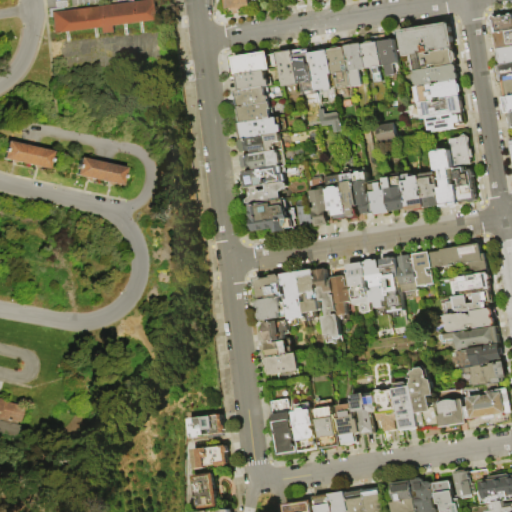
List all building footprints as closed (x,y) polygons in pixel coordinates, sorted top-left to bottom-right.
[(155,0),(50,12),(53,33),(102,27),(103,34),(114,33),(113,26),(158,20),(155,0)] [(225,0),(250,0),(252,7),(238,9),(238,8),(227,10),(225,0)] [(511,13),(511,30),(495,33),(493,21),(492,20),(495,16),(496,17),(511,13)] [(403,57),(400,36),(397,37),(397,32),(451,24),(455,49),(452,50),(436,52),(436,51),(433,51),(433,52),(431,53),(426,53),(422,54),(422,53),(419,53),(419,55),(409,56),(403,57)] [(511,30),(511,46),(498,49),(497,47),(496,45),(495,39),(496,38),(495,33),(511,30)] [(382,66),(378,42),(394,39),(398,64),(393,65),(395,76),(387,77),(385,66),(382,66)] [(382,66),(380,67),(382,82),(374,83),(372,68),(367,69),(363,44),(378,42),(382,66)] [(367,69),(361,70),(363,86),(352,88),(351,83),(346,47),(363,44),(367,69)] [(499,49),(511,46),(511,64),(501,66),(501,64),(498,61),(498,55),(499,53),(499,49)] [(346,47),(351,83),(340,85),(338,74),(332,75),(328,49),(346,47)] [(411,72),(409,56),(419,55),(422,54),(426,53),(427,56),(431,55),(431,53),(433,52),(436,52),(452,50),(452,51),(455,53),(457,60),(454,64),(454,66),(435,69),(435,66),(429,67),(429,69),(414,72),(411,72)] [(277,54),(294,51),(294,55),(299,85),(282,87),(277,54)] [(299,85),(294,55),(310,52),(315,86),(299,88),(299,85)] [(269,71),(266,71),(237,76),(236,76),(233,59),(267,54),(269,71)] [(501,66),(511,64),(511,80),(503,82),(502,82),(499,66),(501,66)] [(454,66),(456,65),(456,66),(457,67),(458,72),(457,73),(457,74),(459,74),(459,80),(458,81),(441,84),(440,82),(433,83),(433,85),(417,88),(414,72),(429,69),(435,69),(454,66)] [(266,71),(267,81),(270,80),(271,87),(266,88),(239,92),(237,76),(266,71)] [(511,96),(505,98),(503,82),(511,80),(511,96)] [(417,88),(433,85),(441,84),(458,81),(459,81),(460,85),(461,86),(462,93),(461,94),(461,97),(445,100),(434,102),(417,104),(414,88),(417,88)] [(239,92),(266,88),(267,97),(269,97),(270,103),(238,108),(235,92),(239,92)] [(461,97),(464,113),(462,113),(445,116),(445,113),(432,115),(432,118),(426,119),(419,120),(417,104),(434,102),(434,104),(445,102),(445,100),(461,97)] [(238,108),(270,103),(271,103),(272,109),(271,110),(272,119),(240,124),(238,108)] [(338,110),(319,112),(320,126),(331,125),(332,132),(340,131),(338,110)] [(426,119),(432,118),(445,116),(462,113),(463,117),(465,116),(466,123),(464,123),(465,128),(434,133),(433,130),(428,131),(426,119)] [(240,124),(272,119),(278,119),(279,126),(282,126),(283,133),(280,133),(280,135),(241,141),(238,125),(240,124)] [(376,140),(395,139),(394,123),(375,124),(376,140)] [(280,135),(281,143),(276,143),(275,145),(275,148),(272,148),(273,151),(252,154),(252,153),(243,154),(239,150),(238,144),(241,141),(280,135)] [(450,141),(459,139),(465,135),(471,139),(469,146),(470,151),(472,151),(474,159),(471,159),(472,165),(454,168),(451,151),(450,141)] [(5,141),(1,159),(47,170),(51,152),(5,141)] [(457,186),(460,206),(443,208),(443,206),(440,193),(440,190),(440,189),(443,188),(441,171),(437,172),(434,154),(451,151),(454,168),(454,170),(451,170),(453,186),(457,186)] [(245,172),(245,168),(242,166),(241,160),(243,158),(242,156),(252,155),(252,156),(278,152),(278,154),(280,154),(281,165),(280,165),(280,167),(279,167),(262,170),(257,171),(245,172)] [(78,157),(74,176),(120,186),(124,168),(78,157)] [(247,189),(246,183),(243,182),(242,176),(245,175),(244,173),(245,172),(257,171),(257,174),(263,173),(262,170),(279,167),(280,175),(282,175),(283,183),(252,188),(247,189)] [(456,170),(466,168),(466,172),(472,171),(473,172),(475,173),(475,177),(474,179),(477,201),(476,202),(475,204),(471,204),(469,203),(461,204),(457,180),(456,181),(455,173),(456,172),(456,170)] [(354,175),(367,173),(369,185),(367,185),(369,195),(371,195),(374,213),(374,214),(363,216),(362,207),(360,207),(359,207),(354,175)] [(354,175),(359,207),(357,207),(358,217),(348,219),(348,218),(341,176),(354,174),(354,175)] [(420,176),(435,174),(436,178),(438,178),(440,189),(440,190),(437,190),(438,194),(440,193),(443,206),(425,209),(423,197),(423,195),(425,195),(424,189),(422,188),(420,177),(420,176)] [(341,176),(348,218),(335,220),(334,212),(331,212),(325,179),(325,178),(341,176)] [(403,183),(407,210),(390,213),(386,191),(385,180),(402,177),(403,183)] [(425,209),(407,212),(407,210),(403,183),(410,182),(410,179),(420,177),(422,188),(422,190),(420,192),(421,197),(423,197),(425,209)] [(331,212),(332,219),(329,220),(330,226),(317,228),(316,222),(315,222),(309,181),(325,179),(331,212)] [(247,204),(247,201),(249,200),(247,190),(252,189),(252,188),(283,183),(284,183),(288,185),(288,188),(281,192),(282,200),(249,205),(247,204)] [(390,213),(390,214),(376,216),(375,213),(374,213),(371,195),(369,186),(381,184),(383,191),(386,191),(390,213)] [(254,233),(252,221),(251,221),(249,214),(251,212),(250,206),(262,204),(263,209),(266,209),(266,206),(285,203),(286,210),(288,210),(289,219),(292,219),(293,228),(286,230),(287,232),(274,234),(274,230),(254,233)] [(476,275),(475,271),(472,272),(470,263),(464,264),(462,263),(454,264),(454,266),(433,269),(430,254),(442,252),(442,251),(481,244),(481,245),(483,255),(486,254),(489,273),(476,275)] [(414,256),(430,253),(430,254),(433,269),(428,270),(428,272),(433,272),(435,285),(419,287),(415,267),(414,256)] [(419,287),(419,291),(417,291),(414,294),(408,295),(405,293),(404,293),(404,287),(402,287),(401,280),(399,269),(401,269),(399,258),(411,256),(413,267),(415,267),(419,287)] [(382,261),(385,260),(385,259),(393,258),(393,259),(397,258),(399,269),(401,280),(398,280),(400,293),(403,292),(406,311),(390,314),(388,301),(383,269),(382,261)] [(371,303),(371,302),(369,287),(367,277),(365,263),(367,262),(368,260),(373,260),(375,261),(379,261),(380,269),(383,269),(388,301),(383,302),(384,308),(376,309),(375,303),(371,303)] [(348,266),(365,263),(367,277),(365,278),(367,288),(369,287),(371,302),(369,304),(370,312),(369,314),(363,314),(361,313),(360,305),(356,306),(354,305),(352,290),(354,290),(354,288),(352,288),(348,266)] [(345,268),(346,276),(347,276),(349,287),(351,287),(352,295),(350,295),(351,303),(346,303),(347,315),(339,316),(338,306),(340,306),(339,304),(337,304),(335,292),(333,280),(332,280),(331,270),(345,268)] [(321,302),(321,295),(319,295),(317,285),(316,276),(315,271),(318,271),(319,269),(323,269),(324,270),(326,269),(328,281),(332,280),(333,280),(335,292),(334,292),(334,294),(332,294),(333,296),(335,295),(337,312),(334,312),(334,315),(338,315),(341,335),(325,337),(323,318),(327,317),(326,311),(327,311),(325,301),(321,302)] [(314,271),(315,276),(316,276),(317,285),(316,285),(317,296),(315,296),(316,301),(320,301),(321,312),(317,313),(318,320),(310,321),(309,313),(305,314),(304,303),(308,302),(307,294),(303,295),(300,272),(314,271)] [(300,272),(303,295),(303,296),(302,296),(305,317),(297,318),(298,325),(289,327),(288,321),(287,308),(289,308),(289,306),(286,307),(286,300),(288,300),(286,287),(284,287),(282,275),(300,272)] [(462,296),(460,279),(476,276),(476,275),(489,273),(490,273),(490,279),(491,279),(493,291),(462,296)] [(259,299),(257,287),(255,287),(254,279),(263,278),(263,279),(271,278),(271,277),(280,275),(280,277),(281,277),(284,296),(259,299)] [(454,298),(469,296),(470,305),(477,304),(475,295),(491,292),(491,297),(493,297),(494,303),(490,304),(490,305),(491,309),(472,312),(466,313),(461,314),(461,312),(458,312),(456,311),(447,312),(446,303),(455,302),(454,298)] [(261,321),(261,320),(260,319),(259,314),(260,313),(260,309),(259,308),(258,304),(259,302),(259,301),(280,298),(283,313),(280,314),(281,319),(261,321)] [(451,333),(449,331),(448,327),(449,326),(449,325),(447,323),(446,319),(448,316),(461,314),(466,313),(467,315),(470,314),(471,318),(473,318),(472,312),(491,309),(493,309),(493,310),(495,311),(495,314),(494,316),(494,319),(496,320),(496,323),(495,325),(495,326),(475,330),(474,327),(469,328),(469,330),(451,333)] [(265,343),(264,335),(263,333),(264,331),(263,324),(284,321),(288,321),(289,327),(290,332),(285,332),(286,340),(265,343)] [(458,351),(456,340),(446,342),(445,336),(467,333),(467,334),(476,333),(476,330),(498,327),(500,344),(470,349),(458,351)] [(289,356),(268,359),(267,353),(266,353),(266,349),(266,348),(266,345),(287,342),(289,356)] [(470,349),(500,344),(501,344),(503,360),(492,361),(492,362),(493,365),(492,365),(483,366),(476,367),(476,365),(473,365),(470,349)] [(269,376),(269,375),(268,373),(267,370),(266,368),(266,361),(267,360),(267,359),(268,359),(289,356),(298,354),(301,372),(269,376)] [(476,387),(474,374),(465,375),(464,369),(476,367),(483,366),(484,368),(492,367),(492,365),(493,365),(493,364),(504,362),(506,379),(501,380),(501,383),(476,387)] [(420,429),(413,387),(413,384),(414,384),(413,374),(415,374),(415,372),(418,372),(419,369),(426,368),(429,371),(430,380),(434,381),(436,396),(430,397),(432,406),(436,405),(439,426),(420,429)] [(420,429),(402,431),(400,421),(396,391),(395,389),(397,389),(396,384),(407,382),(410,387),(413,387),(420,429)] [(468,398),(484,395),(484,397),(490,396),(490,394),(502,392),(501,390),(508,389),(511,413),(495,416),(495,418),(484,420),(484,418),(472,420),(472,419),(470,407),(468,398)] [(400,421),(399,422),(400,430),(389,432),(389,433),(383,434),(381,416),(380,416),(380,413),(377,397),(377,394),(396,391),(400,421)] [(379,434),(363,437),(362,434),(361,424),(363,424),(361,412),(357,413),(356,413),(355,404),(354,397),(357,396),(368,394),(369,399),(377,397),(380,413),(376,413),(379,434)] [(279,458),(274,422),(274,420),(273,420),(271,402),(292,399),(294,416),(292,417),(292,419),(296,419),(301,455),(279,458)] [(442,429),(438,405),(443,404),(446,401),(451,400),(456,399),(460,401),(464,400),(465,408),(470,407),(472,419),(467,420),(468,424),(442,429)] [(0,400),(4,402),(4,403),(25,407),(18,435),(0,430),(0,400)] [(335,408),(337,422),(339,436),(341,436),(342,447),(322,450),(321,439),(322,439),(320,425),(319,425),(317,410),(319,410),(318,403),(327,402),(328,409),(335,408)] [(296,406),(312,403),(313,410),(314,410),(317,426),(314,427),(315,429),(317,432),(318,436),(317,437),(320,437),(322,451),(302,454),(296,413),(297,413),(296,406)] [(339,407),(355,404),(356,413),(357,413),(358,420),(360,420),(361,424),(362,434),(359,434),(361,444),(357,445),(354,447),(350,447),(348,446),(344,447),(343,437),(344,437),(342,423),(339,407)] [(191,420),(224,417),(226,435),(203,437),(203,439),(193,440),(191,420)] [(194,451),(223,448),(223,447),(228,446),(228,448),(229,448),(231,467),(218,469),(218,466),(207,467),(207,469),(196,471),(194,451)] [(472,496),(469,473),(487,471),(488,473),(511,469),(511,496),(508,497),(509,501),(509,502),(507,502),(494,504),(493,504),(492,502),(473,505),(472,496)] [(453,475),(456,474),(455,473),(466,471),(466,472),(468,472),(469,473),(472,496),(457,498),(453,475)] [(199,511),(195,478),(196,478),(196,477),(217,474),(221,508),(199,511)] [(418,511),(418,506),(416,506),(415,501),(417,500),(416,492),(414,493),(413,481),(416,481),(417,479),(421,479),(423,481),(423,483),(429,483),(431,484),(432,484),(433,496),(431,497),(433,510),(435,510),(435,511),(418,511)] [(392,511),(391,504),(392,504),(390,491),(392,491),(392,485),(410,482),(414,511),(392,511)] [(433,484),(450,482),(452,500),(457,499),(458,511),(439,511),(439,505),(436,505),(433,484)] [(366,511),(363,492),(380,489),(383,511),(366,511)] [(349,511),(348,502),(349,502),(348,494),(363,492),(366,511),(349,511)] [(331,495),(347,493),(348,502),(349,511),(336,511),(335,502),(332,502),(331,495)] [(316,511),(314,497),(331,495),(332,502),(332,511),(316,511)] [(284,511),(283,505),(311,501),(312,511),(284,511)] [(491,511),(491,509),(490,507),(494,506),(494,504),(507,502),(508,506),(511,505),(511,511),(491,511)]
